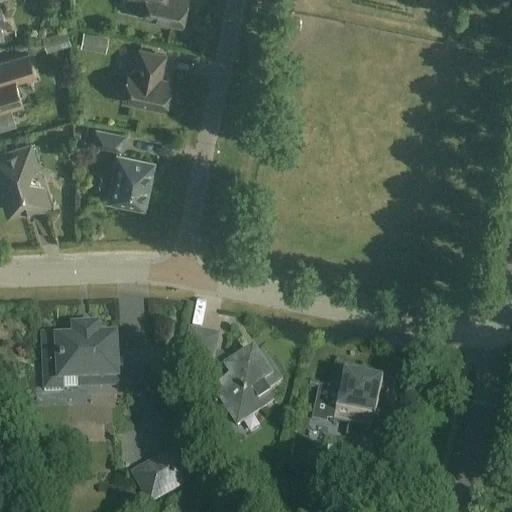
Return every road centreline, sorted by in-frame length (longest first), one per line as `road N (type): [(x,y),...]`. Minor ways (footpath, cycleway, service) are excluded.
road 1 (residential): [(495,342),(180,278)]
road 2 (residential): [(180,278),(238,0)]
road 3 (residential): [(180,278),(0,274)]
road 4 (secondary): [(462,511),(495,342)]
